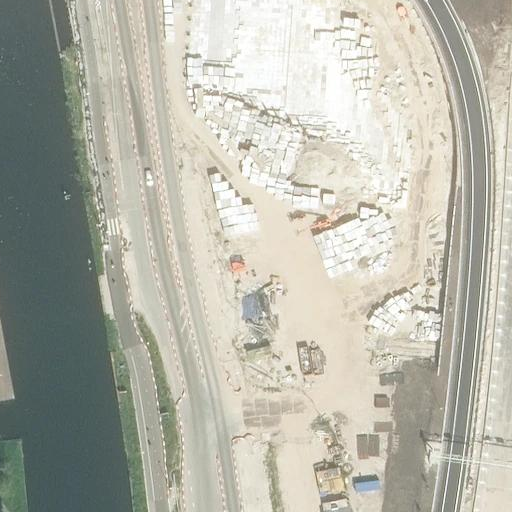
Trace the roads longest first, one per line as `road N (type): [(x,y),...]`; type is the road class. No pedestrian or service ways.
road 1 (trunk): [(385,0),(431,99),(439,162),(423,257),(393,317),(336,385),(268,420),(231,425)]
road 2 (trunk): [(432,0),(470,95),(480,159),(472,321),(447,511)]
road 3 (secondary): [(111,0),(206,511)]
road 4 (secondary): [(231,425),(150,0)]
road 5 (trunk): [(511,381),(495,511)]
